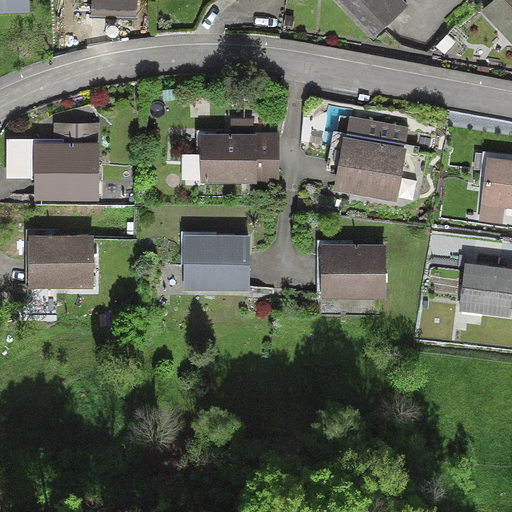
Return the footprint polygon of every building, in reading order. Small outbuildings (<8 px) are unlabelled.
[(0,0),(0,14),(38,13),(37,0),(0,0)] [(141,0),(84,0),(84,20),(141,23),(141,0)] [(236,0),(248,17),(273,0),(236,0)] [(404,0),(335,0),(373,41),(409,5),(404,0)] [(511,0),(488,0),(482,7),(511,38),(511,0)] [(348,140),(336,138),(327,196),(402,208),(416,119),(353,109),(348,140)] [(230,133),(197,133),(198,188),(280,188),(280,136),(261,137),(261,119),(230,119),(230,133)] [(54,144),(31,145),(34,210),(106,208),(104,125),(53,126),(54,144)] [(511,162),(481,160),(476,229),(511,231),(511,162)] [(250,235),(181,234),(181,286),(250,287),(250,235)] [(94,237),(31,237),(31,288),(94,288),(94,237)] [(388,244),(318,245),(319,302),(389,301),(388,244)] [(511,270),(463,264),(457,314),(511,320),(511,270)]
